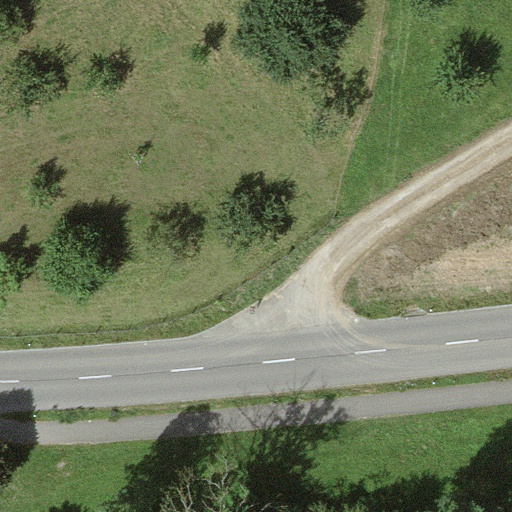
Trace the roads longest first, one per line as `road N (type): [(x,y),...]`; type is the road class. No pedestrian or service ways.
road 1 (tertiary): [(0,378),(511,336)]
road 2 (track): [(315,357),(303,286),(319,263),(377,215),(511,136)]
